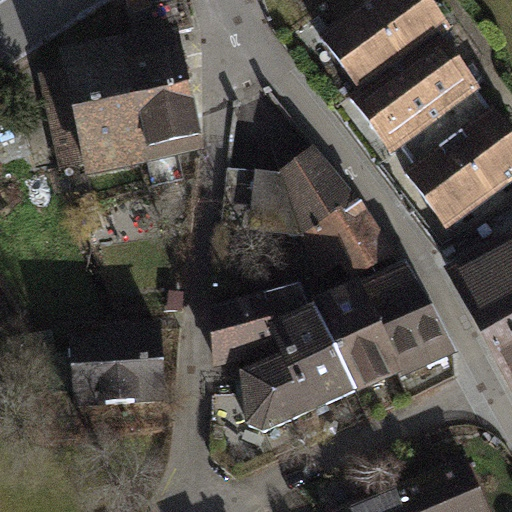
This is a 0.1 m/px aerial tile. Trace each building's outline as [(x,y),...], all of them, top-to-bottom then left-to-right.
[(145,0),(123,5),(133,50),(191,38),(182,0),(145,0)] [(423,0),(390,0),(318,51),(360,109),(438,53),(453,43),(423,0)] [(178,49),(121,61),(145,176),(203,164),(178,49)] [(360,109),(345,119),(386,177),(480,111),(438,53),(360,109)] [(121,61),(63,74),(88,189),(145,176),(121,61)] [(511,139),(498,120),(404,187),(445,245),(511,197),(511,139)] [(317,160),(282,188),(303,248),(316,286),(341,274),(351,289),(395,259),(363,213),(317,160)] [(226,241),(303,248),(282,188),(233,183),(226,241)] [(511,264),(459,294),(481,334),(472,338),(500,390),(510,384),(511,387),(511,264)] [(408,274),(360,297),(406,394),(453,371),(408,274)] [(360,297),(313,319),(318,330),(358,416),(406,394),(360,297)] [(219,324),(216,386),(279,367),(272,347),(309,333),(300,300),(219,324)] [(244,390),(245,455),(271,444),(275,454),(358,416),(318,330),(309,333),(272,347),(279,367),(282,374),(244,390)] [(163,342),(72,345),(74,423),(165,421),(163,342)] [(494,511),(471,461),(359,511),(494,511)]
